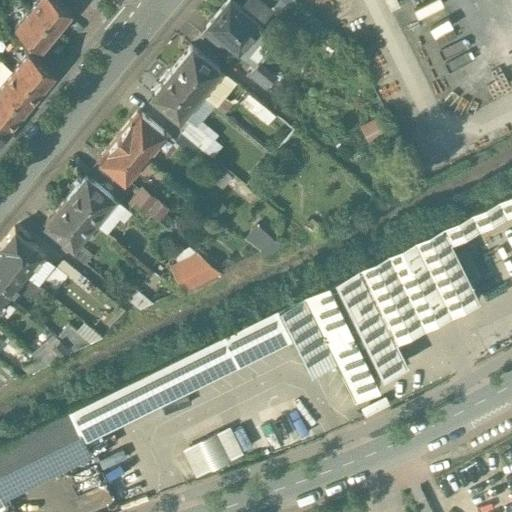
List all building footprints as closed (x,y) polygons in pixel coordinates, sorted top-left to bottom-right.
[(56,0),(33,0),(28,7),(54,29),(69,10),(56,0)] [(228,0),(206,27),(236,52),(237,51),(251,62),(267,42),(253,30),(258,24),(228,0)] [(54,29),(28,7),(13,25),(39,47),(54,29)] [(218,68),(190,45),(170,69),(198,92),(218,68)] [(52,71),(27,50),(11,68),(37,90),(52,71)] [(260,62),(250,73),(268,88),(277,77),(260,62)] [(37,90),(11,68),(0,82),(0,88),(23,107),(37,90)] [(198,92),(170,69),(150,94),(177,117),(198,92)] [(23,107),(0,88),(0,118),(8,125),(23,107)] [(252,91),(244,100),(269,121),(277,112),(252,91)] [(165,132),(137,109),(117,134),(145,156),(165,132)] [(0,136),(9,126),(0,118),(0,136)] [(198,146),(180,131),(172,140),(190,155),(198,146)] [(117,134),(97,158),(125,181),(145,156),(117,134)] [(84,174),(64,198),(92,220),(111,197),(84,174)] [(131,198),(158,221),(172,205),(145,182),(131,198)] [(511,187),(442,222),(450,238),(511,207),(511,187)] [(92,220),(64,198),(44,222),(72,245),(92,220)] [(248,235),(269,254),(282,241),(261,221),(248,235)] [(442,222),(352,266),(388,339),(392,337),(393,338),(478,296),(450,238),(442,222)] [(18,227),(16,230),(13,228),(0,243),(0,245),(2,247),(0,248),(0,254),(25,275),(43,253),(26,239),(28,236),(18,227)] [(171,263),(186,290),(220,272),(206,245),(171,263)] [(25,275),(0,254),(0,290),(7,296),(25,275)] [(78,272),(61,258),(53,268),(70,282),(78,272)] [(352,266),(303,290),(317,319),(354,395),(379,383),(373,372),(380,368),(382,373),(400,364),(388,339),(352,266)] [(303,290),(69,405),(83,434),(317,319),(303,290)] [(51,368),(99,330),(85,312),(37,351),(51,368)] [(0,382),(12,374),(1,359),(0,359),(0,382)] [(301,401),(278,410),(278,411),(263,416),(275,451),(314,437),(301,401)] [(69,405),(0,439),(0,491),(1,493),(90,448),(83,434),(69,405)] [(226,432),(191,450),(202,472),(237,454),(226,432)]
